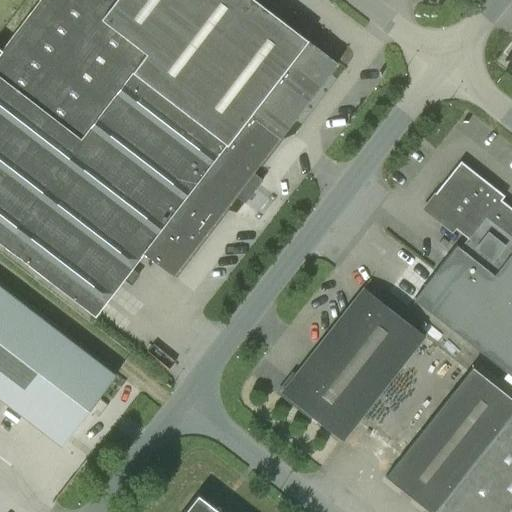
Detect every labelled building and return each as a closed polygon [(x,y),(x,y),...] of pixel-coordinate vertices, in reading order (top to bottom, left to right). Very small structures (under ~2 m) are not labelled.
[(173,277),(235,196),(244,204),(253,192),(262,180),(253,173),(337,64),(253,0),(39,0),(0,50),(0,49),(0,244),(94,317),(143,254),(173,277)] [(0,0),(0,29),(22,0),(0,0)] [(414,299),(413,299),(511,377),(511,210),(499,201),(503,197),(460,163),(426,206),(429,208),(439,216),(468,238),(460,248),(456,245),(445,259),(435,272),(434,273),(414,299)] [(362,289),(281,392),(343,440),(423,337),(362,289)] [(0,346),(35,373),(31,378),(21,371),(0,399),(0,432),(4,435),(41,386),(36,383),(41,377),(55,388),(43,403),(74,427),(91,405),(93,407),(98,400),(96,399),(113,377),(0,291),(0,346)] [(511,511),(511,399),(471,368),(385,477),(428,511),(511,511)] [(218,511),(197,495),(184,511),(218,511)]
